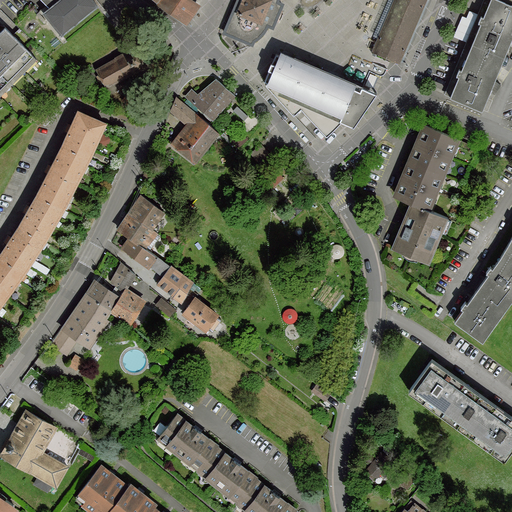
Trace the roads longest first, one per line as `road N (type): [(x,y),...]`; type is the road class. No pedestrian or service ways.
road 1 (residential): [(197,43),(91,256),(0,387)]
road 2 (residential): [(320,171),(362,234),(374,281),(370,347),(339,461),(345,511)]
road 3 (residential): [(197,43),(225,63),(320,171)]
